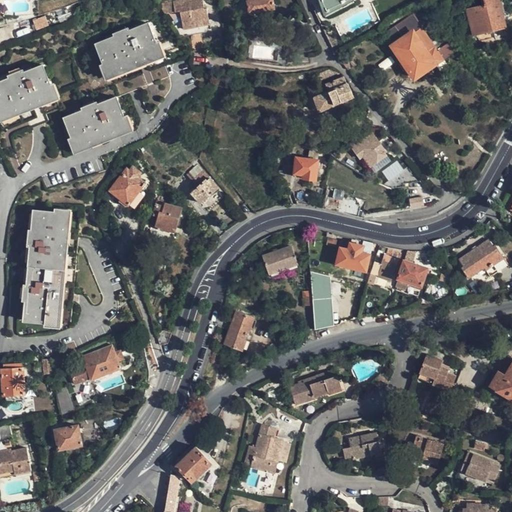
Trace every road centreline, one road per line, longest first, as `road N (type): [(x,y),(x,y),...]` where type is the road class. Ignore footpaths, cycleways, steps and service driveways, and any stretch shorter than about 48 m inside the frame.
road 1 (residential): [(378,232),(388,219),(426,211),(447,194),(342,70),(305,0)]
road 2 (unclassified): [(379,331),(300,353),(238,383),(168,452),(133,474)]
road 3 (secondary): [(58,511),(98,482),(155,409),(201,281)]
road 4 (residential): [(3,200),(29,177),(141,132),(178,77)]
road 5 (residential): [(313,469),(312,429),(400,379),(407,340),(379,331)]
road 6 (secondary): [(133,474),(176,404),(215,284)]
road 7 (secondary): [(234,242),(289,216),(378,232)]
road 8 (residential): [(434,511),(419,488),(334,482),(313,469)]
road 9 (unclassified): [(511,308),(379,331)]
